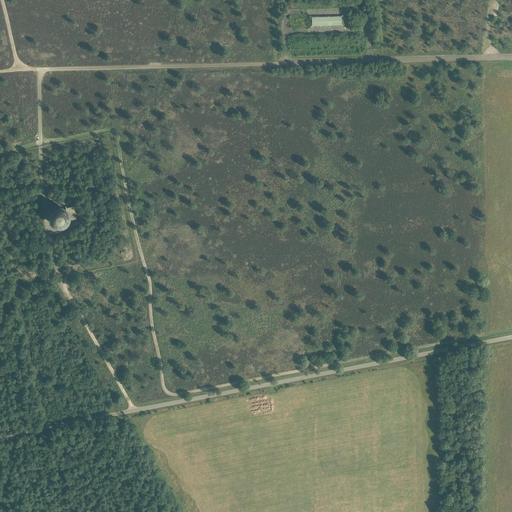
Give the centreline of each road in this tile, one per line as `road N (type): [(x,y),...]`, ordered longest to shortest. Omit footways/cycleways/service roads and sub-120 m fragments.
road 1 (track): [(0,152),(116,133),(168,393),(511,329)]
road 2 (unclassified): [(0,436),(511,337)]
